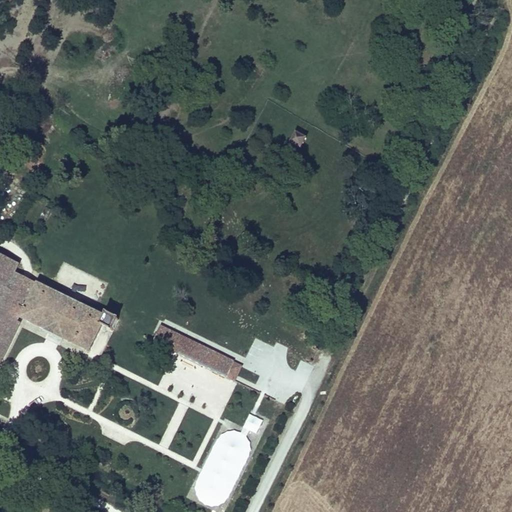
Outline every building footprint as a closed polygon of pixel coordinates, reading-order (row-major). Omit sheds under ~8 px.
[(296,131),(290,143),(300,147),(306,136),(296,131)] [(40,216),(45,220),(52,213),(47,208),(40,216)] [(0,256),(0,307),(22,319),(88,352),(101,326),(111,331),(114,324),(117,319),(106,314),(105,317),(32,282),(31,284),(12,274),(16,265),(0,256)] [(0,307),(0,316),(19,326),(22,319),(0,307)] [(0,363),(19,326),(0,316),(0,363)] [(160,327),(152,342),(192,362),(234,382),(241,367),(196,345),(160,327)] [(168,386),(164,396),(219,420),(236,383),(178,358),(165,385),(168,386)] [(222,430),(194,499),(225,511),(255,435),(257,435),(263,420),(249,415),(240,437),(222,430)]
